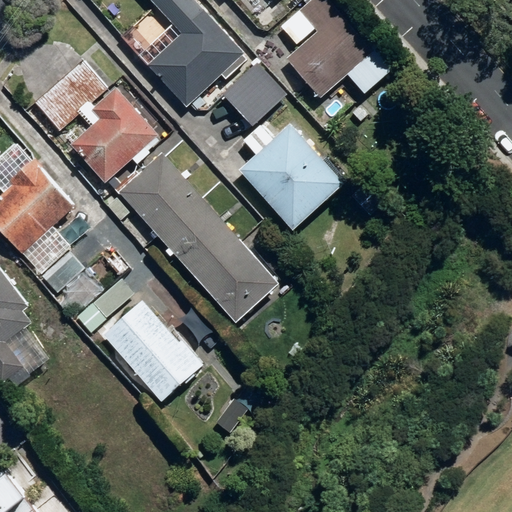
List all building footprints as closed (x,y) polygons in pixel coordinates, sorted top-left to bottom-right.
[(249,60),(193,0),(148,0),(172,25),(138,56),(187,109),(222,77),(226,82),(249,60)] [(370,51),(326,0),(313,0),(280,28),(299,49),(286,61),(320,101),(348,78),(364,96),(395,69),(376,46),(370,51)] [(122,91),(97,111),(91,104),(107,91),(84,64),(37,105),(59,132),(79,115),(90,127),(70,145),(104,185),(161,137),(122,91)] [(253,124),(285,96),(258,66),(226,94),(253,124)] [(256,157),(239,173),(293,233),(345,187),(290,127),(273,142),(260,128),(243,143),(256,157)] [(163,155),(118,194),(236,326),(281,287),(163,155)] [(0,199),(0,231),(22,256),(74,210),(73,208),(75,205),(36,161),(10,183),(14,187),(0,199)] [(68,254),(37,279),(43,287),(48,283),(57,293),(83,272),(68,254)] [(0,384),(2,387),(10,381),(16,389),(51,363),(26,330),(32,325),(23,314),(29,310),(0,271),(0,384)] [(120,281),(79,316),(92,332),(133,297),(120,281)] [(142,303),(103,337),(162,404),(204,368),(182,342),(179,345),(142,303)] [(234,399),(215,422),(229,433),(248,411),(234,399)] [(34,511),(0,466),(0,511),(34,511)]
